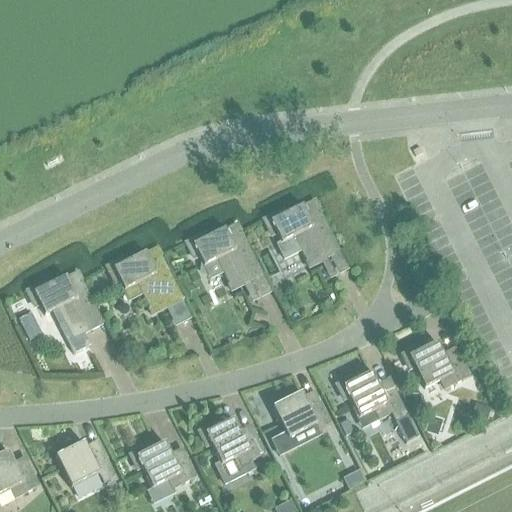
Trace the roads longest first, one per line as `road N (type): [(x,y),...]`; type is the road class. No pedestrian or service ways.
road 1 (residential): [(0,245),(216,140),(511,105)]
road 2 (residential): [(0,418),(111,413),(257,376),(380,325)]
